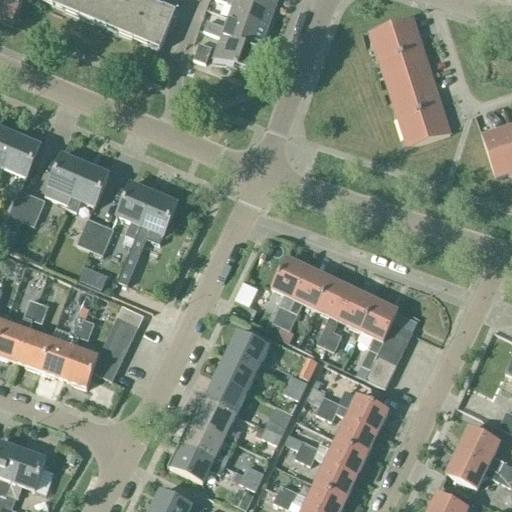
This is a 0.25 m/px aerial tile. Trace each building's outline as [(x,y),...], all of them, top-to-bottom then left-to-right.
[(0,0),(0,24),(12,29),(24,0),(0,0)] [(137,0),(28,0),(158,54),(174,15),(137,0)] [(269,28),(275,12),(242,0),(235,0),(231,14),(269,28)] [(242,0),(275,12),(278,0),(242,0)] [(263,44),(269,28),(231,14),(225,31),(263,44)] [(378,66),(422,52),(412,23),(369,37),(378,66)] [(218,32),(206,27),(203,36),(215,40),(218,32)] [(257,61),(263,44),(225,31),(219,47),(257,61)] [(251,77),(257,61),(219,47),(213,64),(251,77)] [(199,48),(196,56),(207,61),(210,52),(199,48)] [(431,81),(422,52),(378,66),(388,95),(431,81)] [(207,61),(196,56),(193,65),(204,69),(207,61)] [(431,81),(388,95),(397,124),(440,110),(431,81)] [(450,139),(440,110),(397,124),(407,153),(450,139)] [(495,182),(511,176),(511,136),(510,129),(481,138),(495,182)] [(0,174),(2,176),(17,140),(0,133),(0,174)] [(40,150),(17,140),(2,176),(25,185),(40,150)] [(66,214),(67,214),(85,169),(62,159),(44,202),(67,211),(66,214)] [(109,179),(85,169),(67,214),(76,218),(80,208),(94,214),(109,179)] [(139,233),(154,198),(131,188),(116,223),(129,229),(124,240),(134,245),(139,233)] [(16,238),(21,227),(32,200),(19,195),(3,232),(16,238)] [(177,208),(154,198),(139,233),(162,243),(177,208)] [(45,206),(32,200),(21,227),(34,232),(45,206)] [(89,255),(100,229),(87,224),(76,250),(89,255)] [(113,235),(100,229),(89,255),(102,261),(113,235)] [(271,294),(293,305),(308,275),(285,264),(271,294)] [(302,309),(316,316),(330,285),(308,275),(293,305),(288,316),(297,320),(302,309)] [(333,337),(338,327),(352,296),(330,285),(316,316),(329,322),(316,348),(325,353),(333,337)] [(338,327),(360,337),(375,306),(352,296),(338,327)] [(23,322),(32,325),(38,308),(29,305),(23,322)] [(373,344),(356,381),(365,385),(370,374),(376,362),(381,351),(387,340),(392,329),(397,317),(375,306),(360,337),(373,344)] [(48,311),(38,308),(32,325),(42,328),(48,311)] [(117,323),(138,332),(143,321),(122,311),(117,323)] [(281,332),(288,316),(280,312),(272,328),(281,332)] [(288,316),(281,332),(287,336),(289,337),(297,320),(288,316)] [(78,341),(85,324),(76,321),(69,338),(78,341)] [(132,343),(138,332),(117,323),(112,333),(132,343)] [(85,324),(78,341),(87,345),(94,328),(85,324)] [(0,342),(0,362),(17,369),(29,336),(5,328),(0,342)] [(272,328),(267,338),(276,342),(281,332),(272,328)] [(392,329),(387,340),(407,349),(412,338),(392,329)] [(281,332),(276,342),(282,345),(287,336),(281,332)] [(127,354),(132,343),(112,333),(107,344),(127,354)] [(40,377),(52,345),(29,336),(17,369),(40,377)] [(226,360),(257,375),(268,352),(237,337),(226,360)] [(340,341),(333,337),(325,353),(333,357),(340,341)] [(387,340),(381,351),(401,360),(407,349),(387,340)] [(122,365),(127,354),(107,344),(101,355),(122,365)] [(63,386),(75,353),(52,345),(40,377),(63,386)] [(381,351),(376,362),(396,372),(401,360),(381,351)] [(92,378),(98,362),(75,353),(63,386),(86,394),(92,378)] [(117,376),(122,365),(101,355),(98,362),(97,366),(117,376)] [(215,383),(246,398),(257,375),(226,360),(215,383)] [(396,372),(376,362),(370,374),(390,383),(396,372)] [(111,387),(117,376),(97,366),(92,378),(111,387)] [(307,366),(298,384),(306,388),(315,370),(307,366)] [(314,387),(336,398),(345,382),(323,370),(314,387)] [(385,394),(390,383),(370,374),(365,385),(385,394)] [(286,388),(302,396),(306,388),(298,384),(290,380),(286,388)] [(204,406),(235,421),(235,420),(243,424),(247,415),(240,412),(246,398),(215,383),(204,406)] [(298,405),(302,396),(286,388),(281,397),(298,405)] [(336,419),(346,424),(377,438),(388,416),(357,401),(350,415),(324,402),(320,411),(336,419)] [(204,406),(193,428),(224,443),(235,421),(204,406)] [(336,419),(320,411),(316,419),(332,427),(336,419)] [(506,437),(511,425),(511,419),(505,416),(498,433),(506,437)] [(377,438),(346,424),(336,446),(366,461),(377,438)] [(264,434),(280,442),(284,433),(268,425),(264,434)] [(182,451),(224,471),(228,462),(218,457),(224,443),(193,428),(189,426),(182,440),(186,442),(182,451)] [(276,451),(280,442),(264,434),(260,443),(276,451)] [(457,457),(487,472),(511,483),(511,471),(503,468),(503,467),(492,461),(498,449),(468,434),(457,457)] [(290,440),(286,449),(298,455),(302,446),(290,440)] [(302,446),(298,455),(314,463),(318,454),(302,446)] [(366,461),(336,446),(325,468),(355,483),(366,461)] [(0,511),(1,511),(22,456),(0,447),(0,511)] [(220,481),(224,471),(182,451),(178,459),(174,457),(167,472),(171,474),(202,489),(209,475),(220,481)] [(314,463),(298,455),(294,463),(310,471),(314,463)] [(1,511),(12,511),(15,504),(17,504),(22,492),(35,497),(46,465),(22,456),(1,511)] [(511,490),(511,483),(487,472),(457,457),(446,480),(476,495),(483,480),(494,486),(510,493),(511,490)] [(355,483),(325,468),(314,491),(345,505),(355,483)] [(242,480),(259,487),(263,478),(246,471),(242,480)] [(254,496),(259,487),(242,480),(238,488),(254,496)] [(280,490),(276,499),(293,507),(297,498),(280,490)] [(341,511),(345,505),(314,491),(303,511),(341,511)] [(247,511),(253,500),(237,493),(230,508),(237,511),(247,511)] [(160,496),(152,511),(191,511),(192,511),(160,496)] [(290,511),(293,507),(276,499),(272,508),(280,511),(290,511)] [(461,511),(436,500),(430,511),(461,511)]
